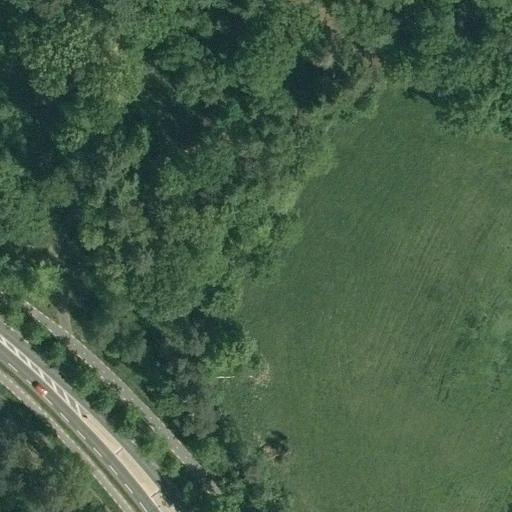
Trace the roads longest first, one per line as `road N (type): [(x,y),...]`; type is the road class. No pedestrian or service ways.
road 1 (secondary): [(184,511),(91,407),(0,330)]
road 2 (secondary): [(0,345),(152,511)]
